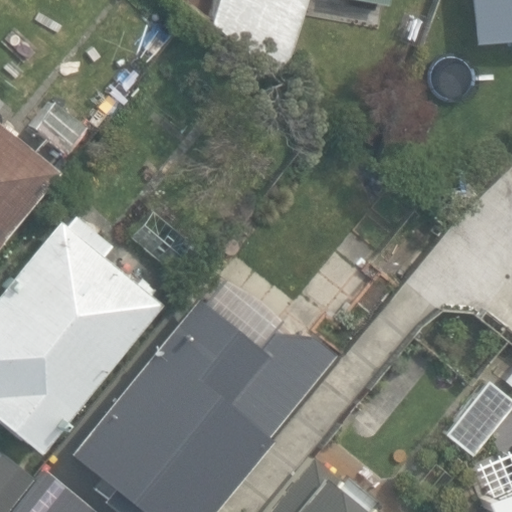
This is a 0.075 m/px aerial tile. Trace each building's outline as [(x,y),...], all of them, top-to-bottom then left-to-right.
[(212,0),(206,23),(278,80),(303,0),(212,0)] [(511,0),(464,0),(469,41),(511,36),(511,0)] [(323,48),(328,20),(312,17),(307,45),(323,48)] [(32,127),(62,151),(84,125),(53,100),(32,127)] [(0,239),(56,169),(0,124),(0,239)] [(128,234),(168,270),(191,244),(150,208),(128,234)] [(0,420),(37,450),(158,300),(99,253),(107,243),(70,213),(63,222),(55,216),(0,283),(0,420)] [(204,511),(267,437),(262,432),(328,349),(305,332),(268,329),(256,345),(195,295),(64,451),(107,485),(96,499),(112,511),(204,511)] [(511,363),(499,379),(511,389),(511,363)] [(510,403),(484,381),(441,430),(467,452),(510,403)] [(0,508),(30,472),(0,448),(0,508)] [(302,455),(259,511),(377,511),(384,504),(337,469),(331,477),(302,455)] [(30,472),(0,508),(0,511),(55,511),(64,501),(30,472)] [(511,511),(511,483),(475,499),(480,511),(511,511)]
